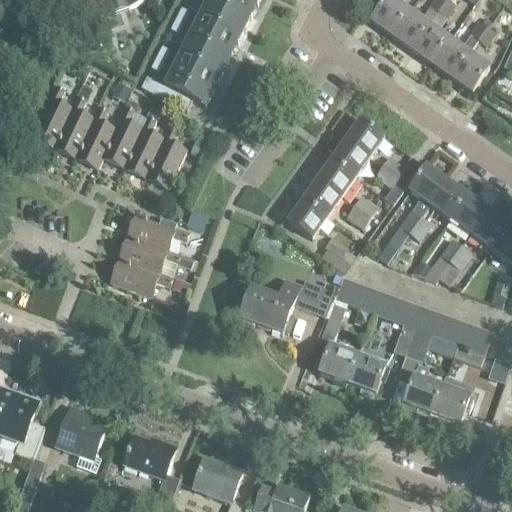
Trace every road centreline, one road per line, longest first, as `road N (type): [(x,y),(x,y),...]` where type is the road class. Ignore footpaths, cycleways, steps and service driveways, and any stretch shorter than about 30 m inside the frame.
road 1 (residential): [(484,504),(49,353)]
road 2 (residential): [(511,176),(333,49)]
road 3 (residential): [(333,49),(252,182)]
road 4 (residential): [(49,353),(101,209)]
